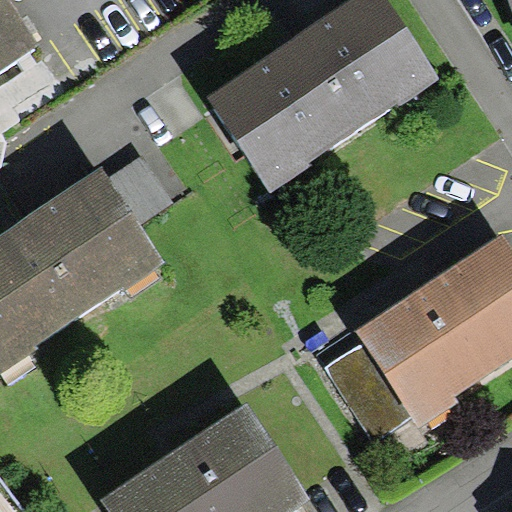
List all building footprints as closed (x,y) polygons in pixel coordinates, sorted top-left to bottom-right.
[(0,0),(0,78),(45,47),(10,0),(0,0)] [(387,0),(365,0),(211,100),(269,189),(439,79),(387,0)] [(143,158),(107,183),(140,230),(176,205),(143,158)] [(97,167),(0,232),(0,364),(158,258),(140,230),(107,183),(97,167)] [(511,292),(498,271),(361,361),(405,429),(415,443),(511,379),(511,292)] [(365,455),(405,429),(361,361),(321,387),(365,455)] [(253,406),(106,497),(115,511),(298,511),(313,503),(253,406)]
